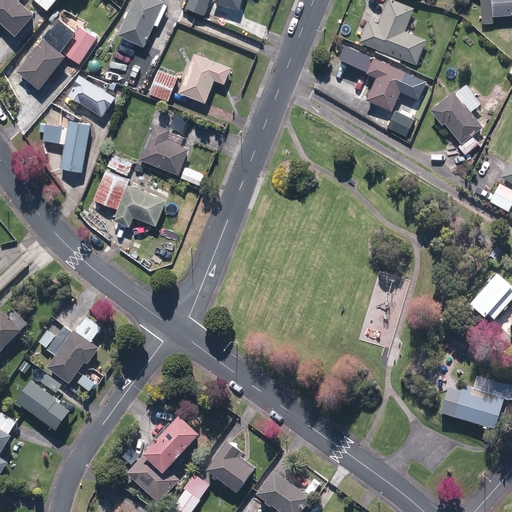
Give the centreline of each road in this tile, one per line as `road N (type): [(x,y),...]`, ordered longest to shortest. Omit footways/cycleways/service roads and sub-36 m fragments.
road 1 (residential): [(184,336),(314,0)]
road 2 (residential): [(423,511),(184,336)]
road 3 (residential): [(173,328),(74,253),(0,158)]
road 4 (residential): [(60,511),(82,454),(173,328)]
